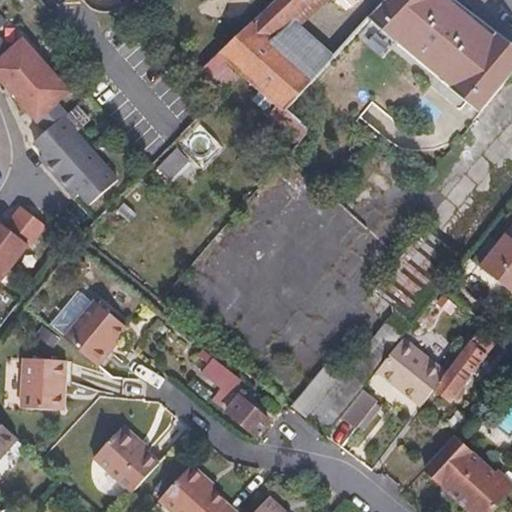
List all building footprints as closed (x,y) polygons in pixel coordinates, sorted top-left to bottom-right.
[(312,0),(275,0),(273,2),(293,18),(312,0)] [(456,0),(385,0),(371,16),(398,43),(478,117),(511,75),(511,43),(460,3),(456,0)] [(293,18),(273,2),(261,14),(252,22),(316,77),(336,55),(293,18)] [(316,77),(252,22),(220,52),(242,71),(264,90),(286,109),(316,77)] [(1,41),(0,41),(0,80),(14,96),(47,67),(23,40),(10,52),(1,41)] [(242,71),(220,52),(197,74),(215,89),(220,93),(242,71)] [(71,94),(47,67),(14,96),(46,133),(64,118),(67,115),(58,105),(71,94)] [(278,119),(286,109),(264,90),(256,98),(278,119)] [(58,178),(91,149),(64,118),(46,133),(35,143),(45,154),(41,158),(58,178)] [(223,147),(199,125),(179,146),(202,169),(223,147)] [(91,149),(58,178),(76,197),(80,193),(90,204),(118,179),(91,149)] [(171,178),(188,160),(178,150),(160,168),(171,178)] [(229,162),(236,169),(247,158),(240,151),(229,162)] [(0,254),(14,266),(30,246),(28,244),(44,224),(23,206),(7,226),(0,220),(0,254)] [(511,226),(479,267),(511,292),(511,226)] [(348,371),(364,384),(463,257),(425,227),(374,291),(397,309),(348,371)] [(0,283),(14,266),(0,254),(0,283)] [(49,323),(96,362),(110,346),(106,342),(112,336),(123,323),(80,287),(49,323)] [(482,326),(448,371),(436,388),(452,399),(498,338),(482,326)] [(106,342),(110,346),(116,339),(112,336),(106,342)] [(448,371),(404,336),(378,369),(423,405),(436,388),(448,371)] [(244,380),(207,350),(202,355),(220,369),(215,375),(226,385),(214,399),(258,436),(271,421),(235,390),(244,380)] [(19,405),(54,408),(55,392),(64,393),(67,359),(24,355),(19,405)] [(364,384),(330,357),(292,406),(323,434),(364,384)] [(378,399),(363,388),(342,414),(357,425),(378,399)] [(55,392),(54,408),(63,409),(64,393),(55,392)] [(0,458),(19,437),(0,420),(0,458)] [(132,490),(158,462),(145,450),(137,443),(140,440),(123,424),(94,456),(132,490)] [(490,511),(511,488),(511,487),(460,440),(456,437),(426,469),(473,511),(490,511)] [(137,443),(145,450),(148,447),(140,440),(137,443)] [(175,511),(235,511),(238,510),(213,488),(203,479),(206,475),(192,462),(159,497),(175,511)] [(203,479),(213,488),(217,484),(206,475),(203,479)] [(281,511),(278,509),(281,505),(273,497),(265,498),(252,511),(281,511)]
